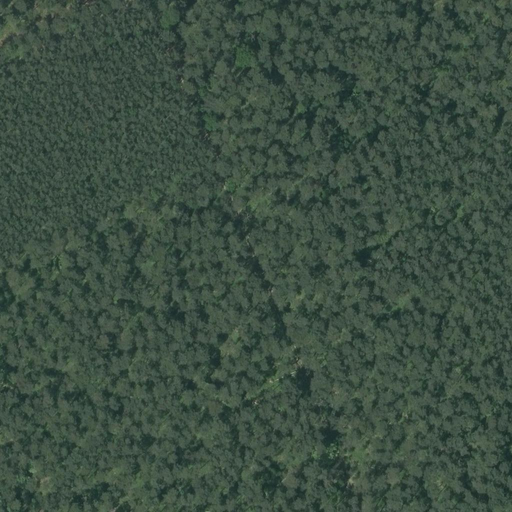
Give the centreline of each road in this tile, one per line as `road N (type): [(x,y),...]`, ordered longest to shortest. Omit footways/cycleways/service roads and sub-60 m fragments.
road 1 (track): [(149,0),(366,511)]
road 2 (track): [(138,0),(0,73)]
